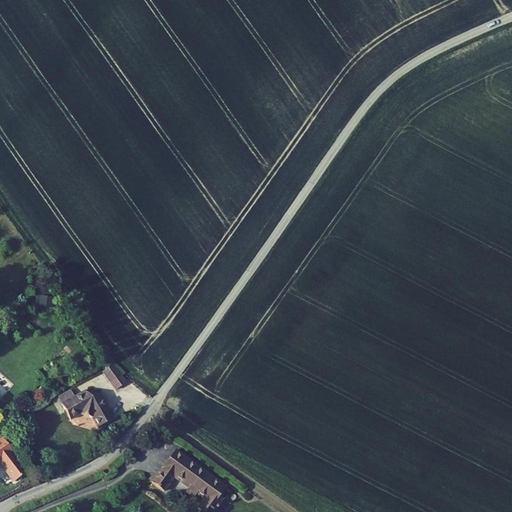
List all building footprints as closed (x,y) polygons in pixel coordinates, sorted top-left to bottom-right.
[(41,298),(41,308),(52,308),(52,298),(41,298)] [(102,372),(114,390),(125,383),(113,365),(102,372)] [(65,404),(74,419),(84,413),(97,417),(103,427),(118,418),(105,395),(89,390),(79,396),(74,389),(62,396),(66,403),(65,404)] [(5,438),(0,441),(0,461),(4,458),(19,479),(27,473),(13,452),(14,451),(5,438)] [(185,438),(161,470),(173,480),(184,466),(198,477),(195,480),(203,487),(206,483),(213,489),(206,498),(218,508),(234,488),(230,485),(236,477),(219,464),(217,466),(196,450),(197,447),(185,438)]
